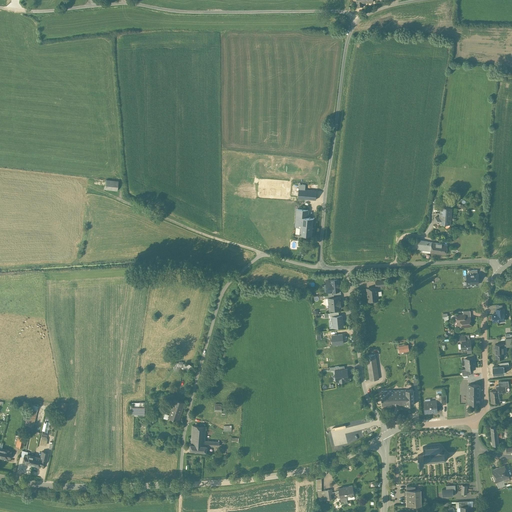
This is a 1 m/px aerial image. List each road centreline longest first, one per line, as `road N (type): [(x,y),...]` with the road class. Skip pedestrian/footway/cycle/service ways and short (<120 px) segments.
road 1 (residential): [(359,19),(347,11),(197,12),(131,3),(0,7)]
road 2 (residential): [(320,268),(263,253),(229,277),(196,373),(180,486)]
road 3 (residential): [(320,268),(346,43),(359,19)]
road 4 (tertiary): [(180,486),(310,470),(385,434)]
road 5 (tertiary): [(0,478),(180,486)]
road 6 (residential): [(349,269),(360,366),(385,434)]
road 7 (tertiary): [(502,265),(485,297),(485,403),(471,421)]
road 8 (residential): [(502,265),(349,269)]
